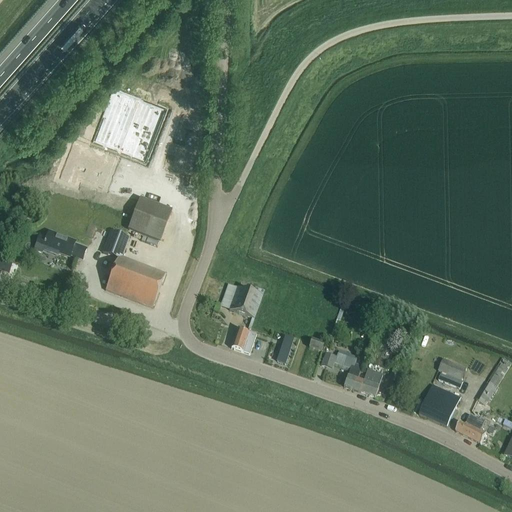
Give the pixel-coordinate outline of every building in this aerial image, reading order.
[(195,118),(114,87),(94,142),(75,135),(57,181),(76,188),(79,180),(106,190),(120,154),(174,174),(195,118)] [(159,242),(171,212),(140,200),(129,230),(159,242)] [(75,243),(49,233),(47,238),(39,235),(33,251),(41,254),(43,248),(51,252),(52,251),(69,258),(70,256),(82,261),(86,249),(74,245),(75,243)] [(152,309),(165,275),(121,257),(128,239),(111,233),(103,254),(117,259),(105,291),(152,309)] [(253,294),(246,291),(237,288),(229,311),(254,320),(257,310),(264,292),(255,288),(253,294)] [(351,310),(353,304),(353,303),(343,299),(328,344),(332,345),(345,308),(351,310)] [(249,356),(253,346),(256,337),(237,331),(231,349),(249,356)] [(285,338),(277,362),(285,365),(293,341),(285,338)] [(321,353),(324,346),(311,341),(309,349),(321,353)] [(363,385),(367,371),(362,385),(357,383),(362,367),(355,365),(357,358),(339,352),(336,359),(325,355),(321,367),(332,370),(334,364),(350,370),(343,389),(360,395),(363,385)] [(486,372),(493,361),(483,355),(476,366),(486,372)] [(461,381),(466,370),(453,364),(444,361),(439,373),(461,381)] [(484,406),(509,366),(501,361),(475,401),(484,406)] [(374,400),(374,399),(378,390),(381,382),(383,376),(367,371),(363,385),(360,395),(374,400)] [(392,392),(398,378),(391,375),(386,390),(392,392)] [(447,429),(451,420),(460,401),(432,388),(419,416),(447,429)] [(484,425),(470,418),(466,427),(460,424),(455,433),(480,445),(491,424),(485,422),(484,425)]
